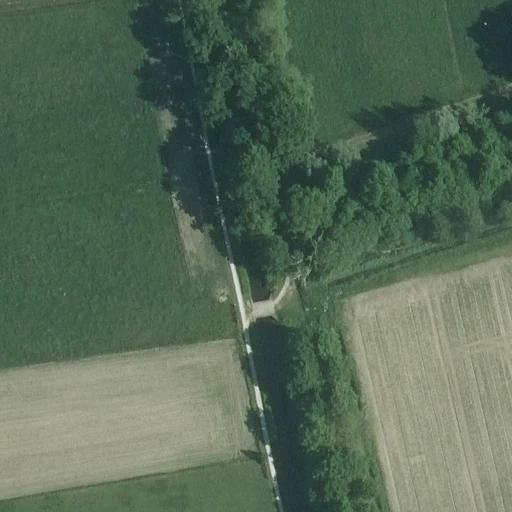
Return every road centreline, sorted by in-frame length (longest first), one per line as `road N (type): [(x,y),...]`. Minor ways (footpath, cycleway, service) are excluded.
road 1 (track): [(345,511),(294,285)]
road 2 (track): [(274,178),(234,0)]
